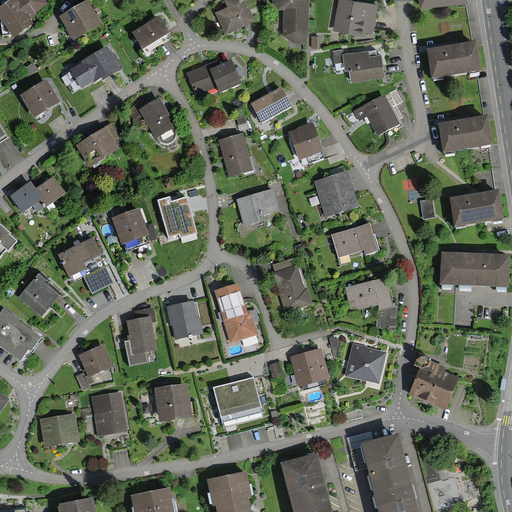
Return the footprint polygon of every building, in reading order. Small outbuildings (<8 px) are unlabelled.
[(0,16),(17,38),(36,24),(33,20),(51,6),(46,0),(14,0),(0,11),(0,16)] [(223,0),(226,6),(213,12),(223,32),(253,18),(244,0),(223,0)] [(308,36),(308,0),(274,0),(278,9),(283,9),(283,35),(293,42),(302,43),(308,36)] [(373,34),(378,3),(355,0),(338,0),(335,29),(373,34)] [(77,44),(107,27),(98,13),(92,2),(63,19),(66,25),(77,44)] [(172,38),(161,19),(134,35),(146,54),(172,38)] [(430,80),(480,71),(474,41),(425,49),(430,80)] [(85,92),(109,77),(110,80),(129,68),(121,54),(117,57),(112,48),(73,72),(85,92)] [(349,80),(383,74),(379,51),(368,52),(368,48),(342,52),(341,48),(332,49),(334,62),(343,61),(344,68),(347,67),(349,80)] [(195,97),(215,89),(217,94),(240,84),(231,62),(217,67),(215,62),(185,74),(195,97)] [(62,106),(48,84),(22,100),(36,123),(62,106)] [(251,117),(254,116),(259,125),(290,108),(280,90),(271,95),(269,90),(244,104),(251,117)] [(399,125),(383,94),(353,110),(358,120),(366,116),(377,137),(399,125)] [(148,111),(145,106),(131,114),(141,130),(147,126),(158,144),(179,132),(161,102),(148,111)] [(442,155),(490,147),(485,116),(437,124),(442,155)] [(321,152),(310,122),(286,131),(297,161),(321,152)] [(0,146),(10,140),(0,124),(0,146)] [(125,141),(115,126),(79,149),(93,173),(122,154),(117,146),(125,141)] [(241,139),(219,145),(228,181),(251,175),(241,139)] [(356,206),(346,174),(318,183),(328,215),(356,206)] [(54,179),(36,191),(41,199),(46,205),(64,192),(54,179)] [(41,199),(36,191),(31,184),(12,197),(22,212),(41,199)] [(264,219),(263,214),(278,210),(272,190),(239,200),(245,224),(264,219)] [(455,229),(505,222),(500,191),(477,195),(450,199),(455,229)] [(178,196),(161,202),(171,233),(188,227),(178,196)] [(432,199),(419,201),(422,219),(435,217),(432,199)] [(123,242),(147,234),(139,211),(115,219),(123,242)] [(17,240),(0,225),(0,255),(6,249),(8,251),(17,240)] [(339,257),(365,249),(366,255),(378,251),(370,225),(333,236),(339,257)] [(84,279),(92,295),(114,284),(100,255),(102,255),(93,238),(58,256),(73,285),(84,279)] [(442,282),(507,285),(508,257),(443,254),(442,282)] [(298,267),(295,268),(293,260),(275,266),(277,273),(274,274),(286,311),(312,303),(307,289),(305,289),(298,267)] [(42,314),(59,295),(39,277),(22,297),(42,314)] [(378,304),(380,309),(378,327),(395,331),(398,304),(392,303),(385,278),(347,288),(353,311),(378,304)] [(256,333),(249,313),(246,314),(237,286),(217,293),(232,341),(256,333)] [(200,333),(194,304),(171,309),(177,338),(200,333)] [(128,323),(134,354),(156,350),(150,321),(155,321),(153,311),(139,313),(141,321),(128,323)] [(32,350),(40,338),(3,312),(0,316),(0,344),(21,359),(28,348),(32,350)] [(334,338),(328,340),(331,350),(337,348),(334,338)] [(378,382),(385,354),(354,346),(348,375),(378,382)] [(110,367),(101,348),(82,356),(89,373),(78,377),(84,389),(90,387),(87,380),(91,379),(89,376),(110,367)] [(301,384),(327,378),(320,351),(294,358),(301,384)] [(415,365),(422,368),(411,394),(445,408),(457,378),(441,372),(443,368),(429,362),(430,359),(419,355),(415,365)] [(263,417),(254,380),(216,389),(225,426),(263,417)] [(189,415),(185,387),(158,390),(162,419),(189,415)] [(125,430),(119,395),(94,399),(100,434),(125,430)] [(361,417),(359,410),(345,414),(347,421),(361,417)] [(77,440),(73,415),(42,420),(46,445),(77,440)] [(409,483),(398,436),(364,445),(376,491),(409,483)] [(328,502),(316,456),(284,464),(296,511),(328,502)] [(253,511),(244,473),(210,481),(216,511),(253,511)] [(416,511),(409,483),(376,491),(381,511),(416,511)] [(174,511),(169,490),(134,497),(137,511),(174,511)] [(61,507),(61,511),(92,511),(91,501),(61,507)] [(330,511),(328,502),(296,511),(330,511)]
